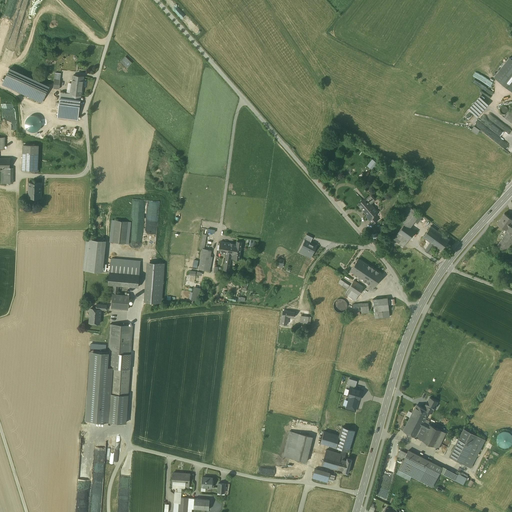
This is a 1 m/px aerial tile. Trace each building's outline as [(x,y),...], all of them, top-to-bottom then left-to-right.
[(199,35),(203,32),(195,24),(192,27),(199,35)] [(125,56),(120,61),(127,67),(132,62),(125,56)] [(49,84),(12,68),(5,83),(42,99),(49,84)] [(61,91),(58,116),(78,119),(84,77),(76,76),(76,79),(73,79),(71,93),(61,91)] [(476,116),(488,104),(480,96),(468,108),(476,116)] [(474,123),(493,140),(498,134),(505,141),(510,135),(502,128),(505,125),(493,115),(485,124),(483,122),(481,124),(479,122),(481,120),(479,118),(474,123)] [(58,124),(56,135),(76,137),(77,127),(58,124)] [(481,130),(475,125),(471,129),(478,135),(481,130)] [(0,148),(5,149),(5,137),(0,137),(0,167),(7,168),(7,182),(14,183),(13,168),(10,168),(10,158),(0,157),(0,148)] [(39,145),(24,144),(23,169),(37,170),(39,145)] [(372,169),(377,162),(372,158),(367,164),(372,169)] [(41,182),(29,182),(29,185),(30,185),(30,192),(29,192),(29,197),(41,197),(41,182)] [(371,190),(359,201),(369,213),(367,215),(375,224),(382,218),(379,215),(381,212),(372,202),(378,198),(371,190)] [(419,213),(408,203),(399,217),(405,222),(394,237),(404,245),(416,228),(411,224),(419,213)] [(506,229),(511,220),(511,218),(505,213),(497,223),(506,229)] [(115,219),(113,242),(127,243),(129,220),(115,219)] [(511,220),(506,229),(507,230),(498,245),(506,251),(511,242),(511,220)] [(449,239),(431,226),(423,236),(431,242),(425,250),(431,255),(434,251),(431,249),(434,245),(441,250),(449,239)] [(206,234),(201,233),(199,251),(202,251),(200,269),(211,270),(213,256),(211,256),(212,249),(204,248),(204,241),(213,242),(214,230),(206,229),(206,234)] [(306,239),(310,242),(313,237),(306,234),(304,239),(306,240),(306,239)] [(241,260),(244,239),(237,238),(236,243),(222,241),(221,252),(227,253),(225,270),(231,270),(232,258),(241,260)] [(105,241),(87,239),(84,268),(103,270),(105,241)] [(303,253),(311,257),(316,246),(310,243),(310,242),(306,239),(306,240),(302,248),(305,249),(303,253)] [(381,271),(359,256),(350,269),(372,284),(381,271)] [(140,259),(112,257),(110,284),(113,285),(112,306),(129,307),(130,294),(119,294),(119,285),(138,286),(140,259)] [(148,262),(145,300),(161,302),(164,264),(148,262)] [(356,297),(364,284),(355,278),(352,282),(342,276),(339,280),(349,286),(346,291),(356,297)] [(197,300),(200,286),(194,285),(191,298),(197,300)] [(388,296),(374,297),(376,316),(390,315),(388,296)] [(347,306),(347,305),(347,304),(346,302),(346,301),(345,300),(344,299),(343,299),(341,299),(340,298),(339,299),(337,299),(336,300),(335,301),(335,302),(334,303),(334,304),(334,306),(334,307),(335,308),(335,309),(336,310),(337,311),(339,311),(340,312),(341,312),(343,311),(344,311),(345,310),(346,309),(346,308),(347,306)] [(369,299),(354,301),(354,310),(360,309),(360,312),(369,311),(369,299)] [(90,308),(89,322),(101,323),(102,309),(107,310),(108,303),(98,303),(98,309),(90,308)] [(295,312),(283,310),(281,323),(287,324),(288,316),(294,317),(295,312)] [(311,316),(301,315),(300,322),(310,323),(311,316)] [(133,325),(110,324),(108,352),(131,353),(133,325)] [(108,352),(91,351),(86,419),(126,422),(131,353),(108,352)] [(350,386),(355,388),(357,380),(349,378),(347,386),(350,387),(350,386)] [(355,388),(350,386),(350,387),(347,395),(350,396),(346,408),(356,410),(359,399),(360,399),(362,390),(355,388)] [(418,404),(405,430),(437,446),(445,431),(425,421),(430,410),(418,404)] [(354,430),(342,426),(340,435),(336,447),(348,450),(354,430)] [(463,428),(450,455),(463,462),(477,435),(463,428)] [(511,443),(511,437),(508,429),(495,435),(501,448),(511,443)] [(299,433),(290,431),(284,455),(293,457),(294,452),(298,438),(299,433)] [(340,435),(324,431),(321,442),(336,447),(340,435)] [(313,436),(299,433),(298,438),(311,441),(313,436)] [(113,443),(113,449),(117,449),(118,444),(120,444),(120,435),(116,434),(116,439),(109,439),(109,443),(113,443)] [(311,441),(298,438),(294,452),(308,456),(311,441)] [(413,474),(423,479),(432,459),(410,448),(408,452),(401,448),(397,457),(404,460),(398,473),(411,479),(413,474)] [(326,449),(322,464),(326,465),(330,453),(341,456),(341,454),(345,455),(346,452),(341,451),(341,453),(326,449)] [(308,456),(294,452),(293,457),(307,461),(308,456)] [(341,456),(330,453),(326,465),(337,468),(343,470),(343,471),(347,473),(348,469),(352,458),(347,457),(347,458),(345,457),(344,457),(341,456)] [(454,479),(458,473),(443,466),(440,472),(454,479)] [(330,473),(315,469),(312,477),(327,481),(330,473)] [(190,472),(173,471),(172,486),(173,486),(173,485),(185,486),(189,487),(190,472)] [(214,474),(202,474),(202,486),(213,486),(214,474)] [(182,489),(175,488),(174,500),(173,511),(188,511),(189,505),(209,507),(210,493),(182,492),(182,489)]
